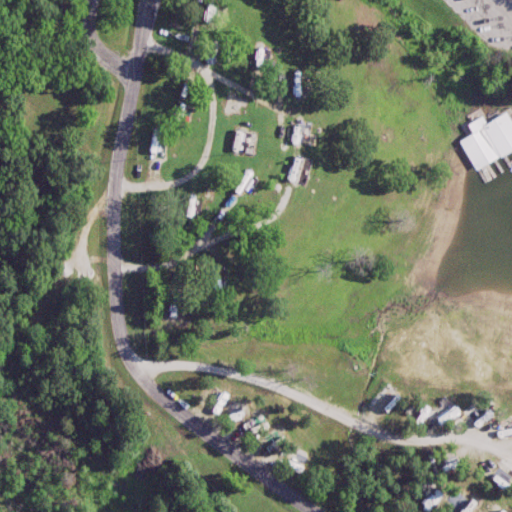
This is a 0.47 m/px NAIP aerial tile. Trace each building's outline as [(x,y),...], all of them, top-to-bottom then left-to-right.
[(198,21),(208,20),(208,6),(198,7),(198,21)] [(250,69),(259,69),(259,44),(250,44),(250,69)] [(170,112),(175,123),(185,118),(180,108),(170,112)] [(286,125),(286,143),(303,143),(303,125),(286,125)] [(160,144),(147,142),(146,157),(159,158),(160,144)] [(181,219),(189,219),(189,197),(181,197),(181,219)]
